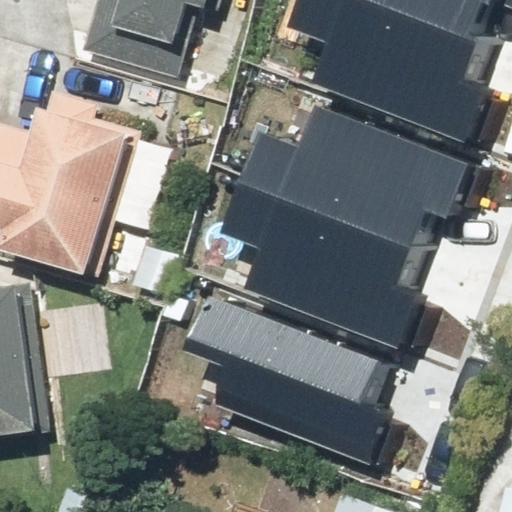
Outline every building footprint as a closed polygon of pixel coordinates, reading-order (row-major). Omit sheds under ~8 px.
[(110,0),(93,54),(191,84),(213,13),(226,17),(231,0),(110,0)] [(322,36),(306,76),(470,143),(489,97),(456,83),(475,36),(386,0),(299,0),(290,23),(322,36)] [(489,0),(386,0),(475,36),(489,0)] [(0,230),(23,238),(18,257),(106,283),(150,138),(110,126),(114,113),(63,98),(51,138),(0,123),(0,230)] [(479,168),(314,101),(297,142),(266,130),(245,181),(408,247),(426,202),(459,215),(479,168)] [(255,247),(239,287),(403,354),(422,308),(388,294),(408,247),(245,181),(223,234),(255,247)] [(0,444),(54,438),(36,289),(0,293),(0,444)] [(224,365),(209,406),(377,465),(394,417),(359,406),(376,358),(210,300),(191,354),(224,365)] [(396,511),(352,495),(345,511),(396,511)]
